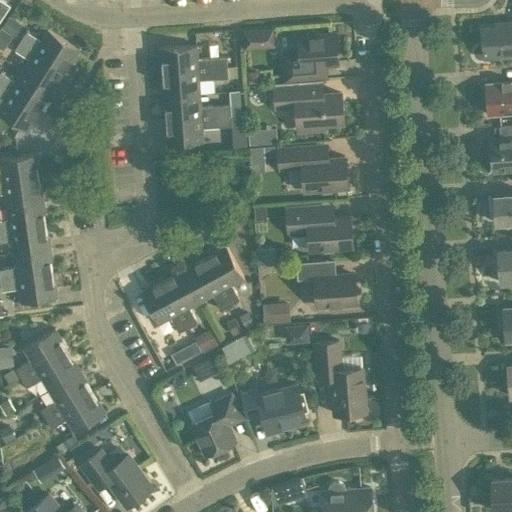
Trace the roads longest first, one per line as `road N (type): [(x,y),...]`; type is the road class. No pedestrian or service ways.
road 1 (residential): [(398,444),(364,10),(354,1),(132,17)]
road 2 (residential): [(196,500),(96,328),(88,264),(147,232),(132,17)]
road 3 (residential): [(447,440),(412,0)]
road 4 (residential): [(196,500),(306,456),(398,444)]
